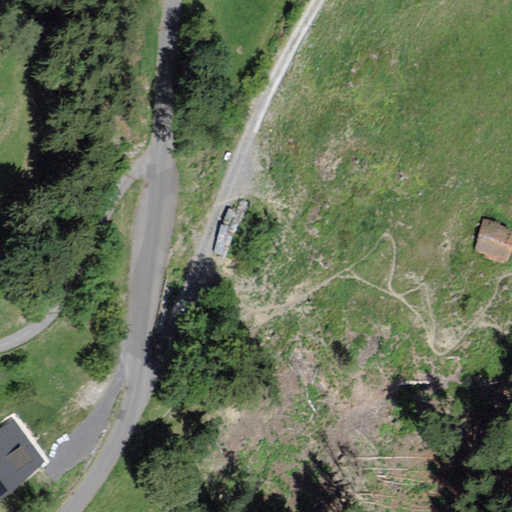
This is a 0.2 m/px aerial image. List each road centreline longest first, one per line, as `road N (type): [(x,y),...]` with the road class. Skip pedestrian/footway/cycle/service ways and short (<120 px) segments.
road 1 (track): [(136,384),(153,366),(244,142),(318,0)]
road 2 (unclassified): [(163,159),(136,384),(123,427),(69,511)]
road 3 (unclassified): [(163,159),(134,167),(60,304),(0,343)]
road 4 (unclassified): [(173,0),(163,159)]
